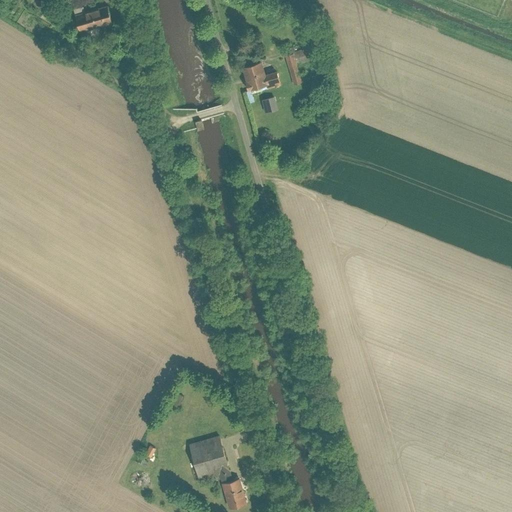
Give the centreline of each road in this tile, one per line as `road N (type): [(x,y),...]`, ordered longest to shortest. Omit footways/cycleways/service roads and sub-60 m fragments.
road 1 (unclassified): [(351,511),(235,104)]
road 2 (unclassified): [(277,511),(165,123)]
road 3 (unclassified): [(165,123),(129,0)]
